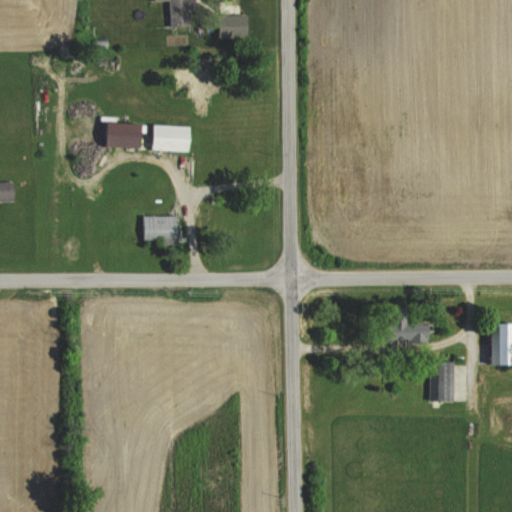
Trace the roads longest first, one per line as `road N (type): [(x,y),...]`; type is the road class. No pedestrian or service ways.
road 1 (residential): [(297,511),(291,0)]
road 2 (residential): [(0,277),(511,275)]
